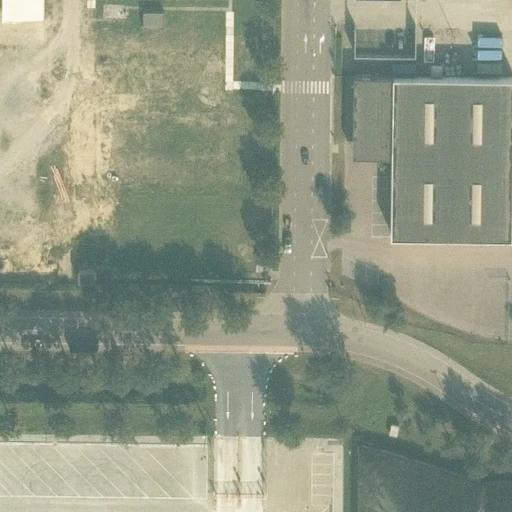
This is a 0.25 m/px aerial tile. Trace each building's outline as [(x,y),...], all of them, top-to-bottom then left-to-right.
[(3,0),(3,15),(44,16),(43,0),(3,0)] [(143,27),(163,28),(163,12),(143,12),(143,27)] [(392,235),(511,236),(511,77),(354,74),(353,142),(363,143),(372,155),(393,155),(392,235)] [(80,183),(79,223),(91,223),(91,232),(114,233),(115,183),(80,183)] [(78,269),(78,281),(95,281),(95,269),(78,269)]
